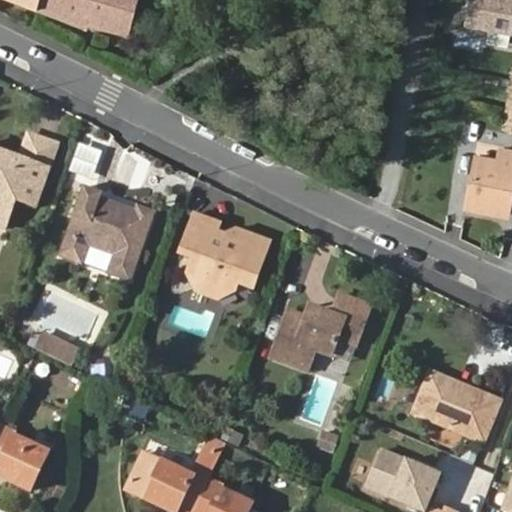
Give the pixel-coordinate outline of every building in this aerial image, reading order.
[(10,0),(36,10),(38,0),(10,0)] [(38,0),(36,10),(87,29),(89,23),(129,34),(133,20),(138,0),(38,0)] [(510,31),(511,17),(511,0),(469,0),(465,22),(510,31)] [(26,188),(45,195),(60,149),(32,139),(23,162),(0,153),(0,230),(9,234),(21,203),(26,188)] [(486,202),(508,208),(511,185),(511,151),(500,149),(497,161),(477,158),(467,208),(483,211),(486,202)] [(84,187),(60,258),(83,265),(89,246),(115,255),(108,275),(131,283),(155,212),(136,206),(135,211),(101,198),(102,194),(84,187)] [(40,210),(45,195),(26,188),(21,203),(40,210)] [(506,216),(508,208),(486,202),(483,211),(506,216)] [(190,266),(195,288),(214,297),(231,289),(234,281),(249,288),(267,242),(236,229),(224,233),(221,238),(213,234),(218,221),(196,212),(183,246),(196,251),(190,266)] [(273,354),(309,368),(315,349),(328,354),(336,336),(354,344),(368,305),(339,293),(331,312),(318,306),(313,318),(304,315),(290,309),(273,354)] [(308,303),(304,315),(313,318),(318,306),(308,303)] [(72,366),(82,347),(45,329),(36,349),(72,366)] [(94,359),(95,375),(111,375),(110,358),(94,359)] [(434,373),(433,377),(463,390),(465,386),(434,373)] [(463,390),(433,377),(418,415),(484,441),(501,401),(465,386),(463,390)] [(142,423),(151,405),(128,394),(125,415),(142,423)] [(2,426),(0,429),(0,470),(12,476),(10,480),(31,491),(49,453),(13,435),(14,432),(2,426)] [(334,454),(339,437),(325,432),(319,448),(334,454)] [(193,511),(210,479),(227,443),(220,440),(215,437),(195,476),(166,463),(144,453),(125,490),(145,501),(160,509),(164,503),(179,510),(183,511),(193,511)] [(0,476),(10,480),(12,476),(0,470),(0,476)] [(249,511),(253,505),(222,490),(224,485),(210,479),(193,511),(249,511)] [(164,503),(160,509),(166,511),(177,511),(179,510),(164,503)] [(412,511),(414,509),(400,503),(396,511),(412,511)]
